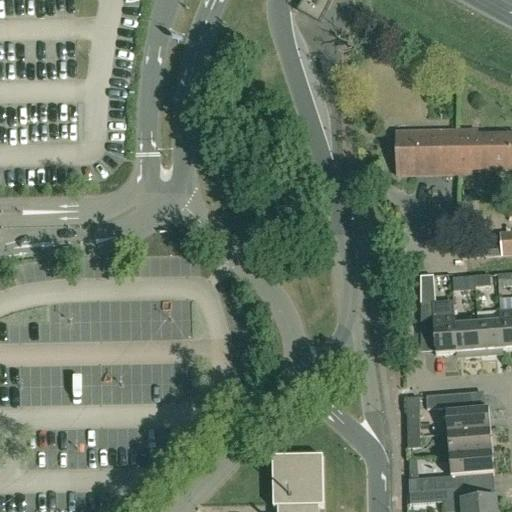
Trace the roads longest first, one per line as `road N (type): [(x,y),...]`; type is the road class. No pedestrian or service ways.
road 1 (residential): [(511,380),(417,385),(415,241),(458,239)]
road 2 (unclassified): [(173,202),(183,176),(185,101),(216,0)]
road 3 (unclassified): [(169,0),(149,75),(138,188)]
